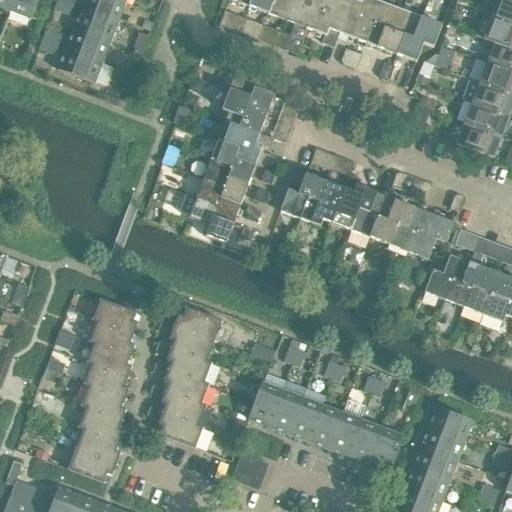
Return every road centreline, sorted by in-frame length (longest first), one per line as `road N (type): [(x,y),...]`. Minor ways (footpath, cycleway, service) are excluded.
road 1 (residential): [(511,232),(480,188),(369,153)]
road 2 (residential): [(324,81),(205,36),(182,0)]
road 3 (residential): [(261,511),(278,467),(367,502),(363,511)]
road 4 (residential): [(324,81),(334,77),(390,99),(369,153)]
